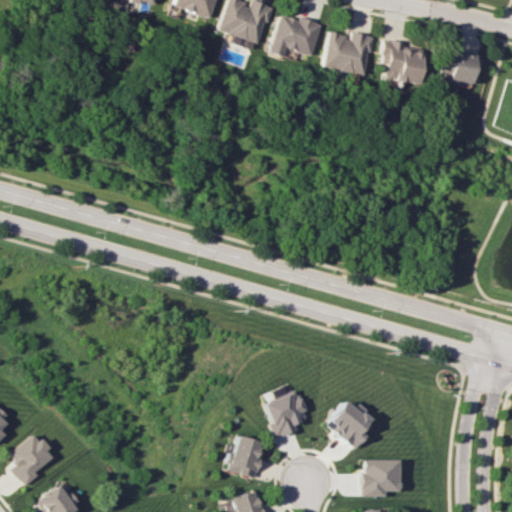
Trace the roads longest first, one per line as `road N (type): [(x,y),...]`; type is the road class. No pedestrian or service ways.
road 1 (secondary): [(511,337),(0,189)]
road 2 (secondary): [(0,220),(511,365)]
road 3 (residential): [(478,511),(480,418),(497,334)]
road 4 (residential): [(395,0),(511,31)]
